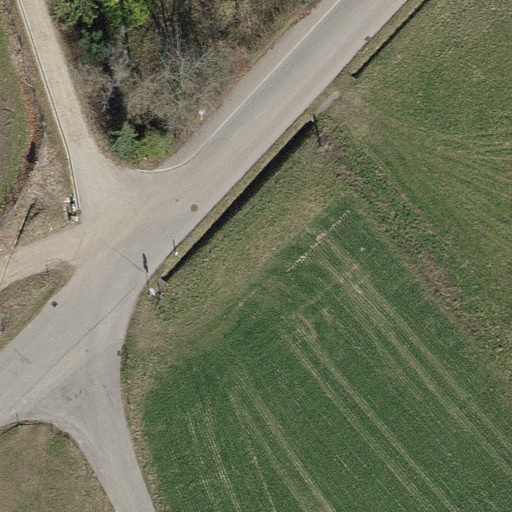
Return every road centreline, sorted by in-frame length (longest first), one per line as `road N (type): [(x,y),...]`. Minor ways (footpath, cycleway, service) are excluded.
road 1 (unclassified): [(361,0),(137,227),(0,387)]
road 2 (track): [(0,286),(30,263),(137,227),(95,166),(40,0)]
